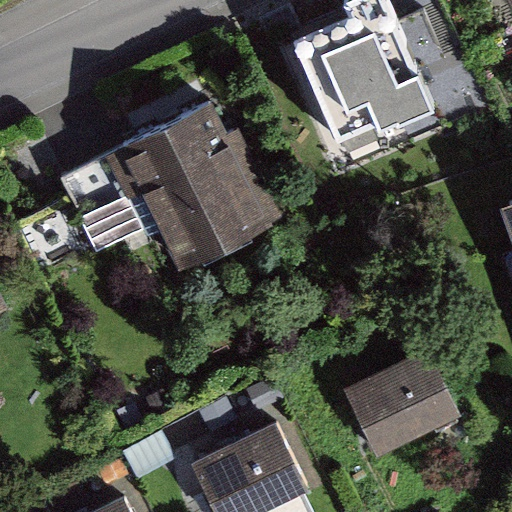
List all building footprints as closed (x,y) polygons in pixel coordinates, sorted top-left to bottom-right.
[(459,91),(412,0),(346,0),(351,9),(284,43),(339,152),(459,91)] [(511,0),(490,0),(501,19),(511,12),(511,0)] [(238,90),(93,158),(131,240),(179,218),(195,254),(293,209),(238,90)] [(82,184),(25,211),(56,278),(113,251),(82,184)] [(511,196),(499,201),(511,237),(511,196)] [(462,404),(429,341),(345,385),(378,448),(462,404)] [(318,511),(272,413),(191,452),(221,511),(318,511)] [(132,511),(122,492),(83,511),(132,511)]
